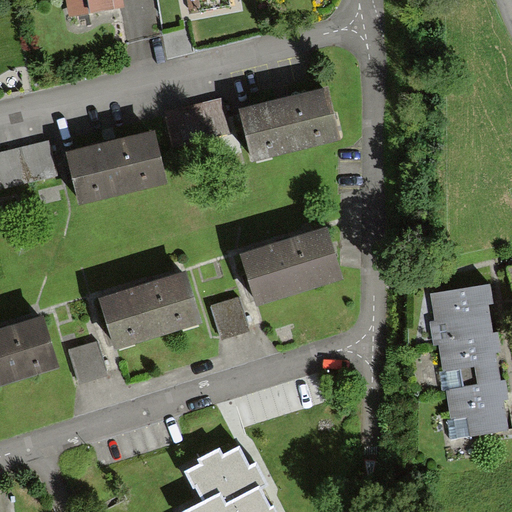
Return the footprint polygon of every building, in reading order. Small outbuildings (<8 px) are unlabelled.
[(62,0),(65,16),(119,7),(117,0),(62,0)] [(323,89),(237,107),(247,155),(333,137),(323,89)] [(215,102),(161,113),(168,149),(222,138),(215,102)] [(148,132),(63,151),(73,199),(158,180),(148,132)] [(0,187),(51,176),(44,143),(0,151),(0,187)] [(323,229),(239,254),(253,301),(337,276),(323,229)] [(183,273),(100,298),(114,345),(197,320),(183,273)] [(428,287),(436,333),(494,323),(489,295),(496,294),(493,275),(428,287)] [(239,292),(210,300),(219,333),(248,325),(239,292)] [(41,317),(0,329),(0,380),(55,364),(41,317)] [(459,363),(463,382),(500,375),(495,345),(506,343),(502,321),(494,323),(436,333),(442,366),(459,363)] [(97,336),(68,344),(77,377),(106,369),(97,336)] [(509,374),(500,375),(463,382),(445,385),(450,414),(466,411),(469,429),(509,422),(504,392),(511,391),(509,374)] [(247,469),(237,451),(220,460),(216,453),(197,464),(200,469),(186,477),(201,504),(186,511),(264,511),(262,508),(269,504),(260,487),(266,484),(256,465),(247,469)]
